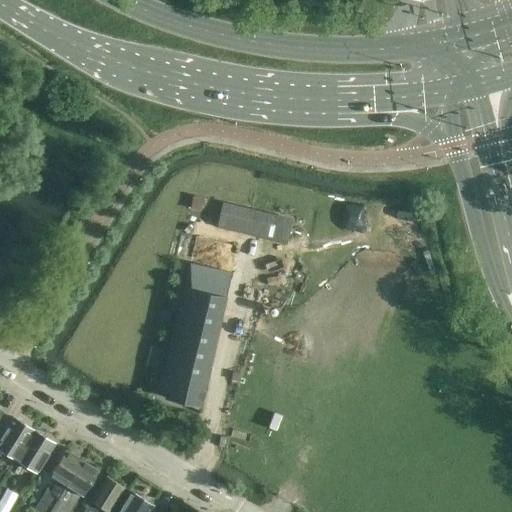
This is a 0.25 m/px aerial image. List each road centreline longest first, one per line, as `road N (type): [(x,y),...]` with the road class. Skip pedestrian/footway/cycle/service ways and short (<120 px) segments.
road 1 (secondary): [(0,4),(112,63),(247,95),(318,101),(458,88)]
road 2 (secondary): [(446,43),(326,55),(222,39),(119,0)]
road 3 (residential): [(0,357),(247,511)]
road 4 (secondary): [(498,237),(458,88)]
road 5 (secondary): [(498,237),(511,110)]
